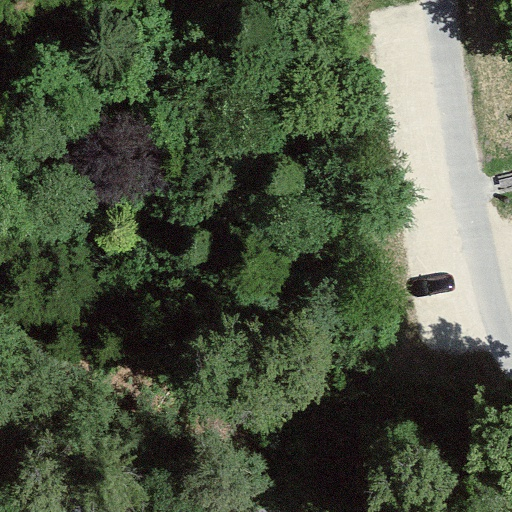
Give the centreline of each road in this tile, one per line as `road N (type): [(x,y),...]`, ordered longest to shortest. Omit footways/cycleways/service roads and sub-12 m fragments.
road 1 (unknown): [(0,345),(50,282),(219,0)]
road 2 (track): [(511,360),(485,279),(440,0)]
